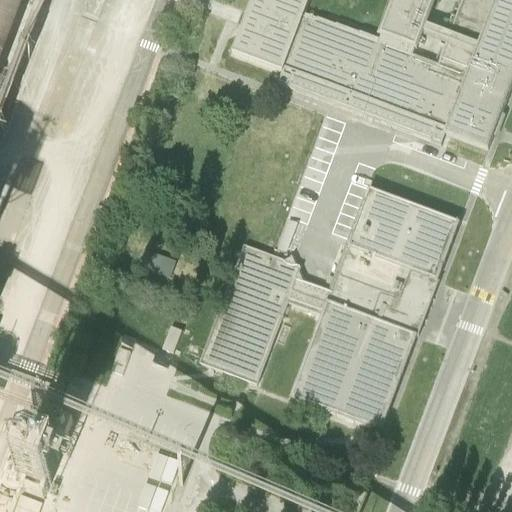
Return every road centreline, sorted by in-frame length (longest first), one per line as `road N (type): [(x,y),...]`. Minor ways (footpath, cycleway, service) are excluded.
road 1 (unknown): [(313,228),(343,173),(371,157),(409,159),(511,192)]
road 2 (unknown): [(204,502),(208,459),(191,437),(98,410)]
